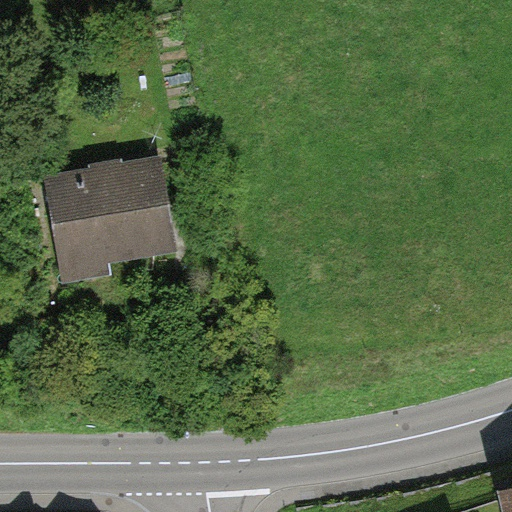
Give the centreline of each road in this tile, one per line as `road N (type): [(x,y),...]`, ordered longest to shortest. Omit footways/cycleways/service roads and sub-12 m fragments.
road 1 (tertiary): [(206,463),(353,450),(511,411)]
road 2 (tertiary): [(0,465),(206,463)]
